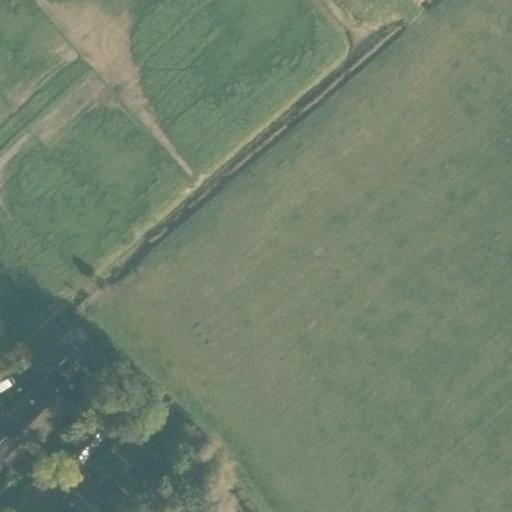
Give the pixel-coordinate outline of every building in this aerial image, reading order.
[(49,371),(71,395),(97,371),(75,347),(49,371)] [(108,358),(98,366),(113,386),(124,378),(108,358)] [(0,418),(0,467),(2,469),(25,446),(32,453),(58,426),(65,432),(79,418),(72,411),(73,410),(43,377),(1,420),(0,418)] [(98,389),(104,395),(113,387),(107,381),(98,389)] [(84,428),(64,453),(83,469),(104,444),(84,428)] [(57,501),(48,511),(102,511),(72,487),(59,503),(57,501)]
